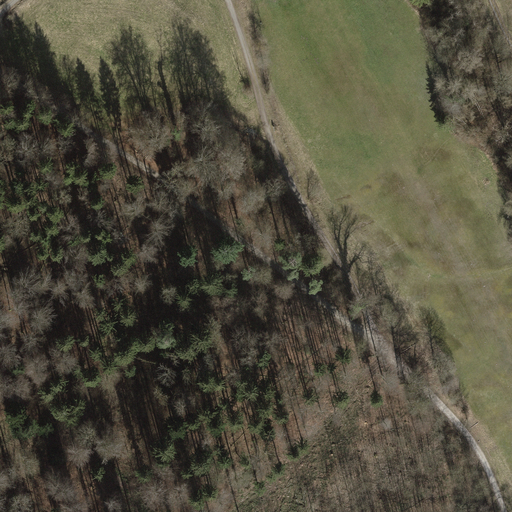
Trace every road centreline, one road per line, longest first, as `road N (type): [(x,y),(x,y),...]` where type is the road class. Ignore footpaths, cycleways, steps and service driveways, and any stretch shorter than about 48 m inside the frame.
road 1 (track): [(404,368),(125,147),(0,74)]
road 2 (track): [(404,368),(280,162),(227,0)]
road 3 (track): [(226,227),(141,310),(101,398),(106,461),(131,511)]
road 4 (track): [(504,511),(477,449),(404,368)]
